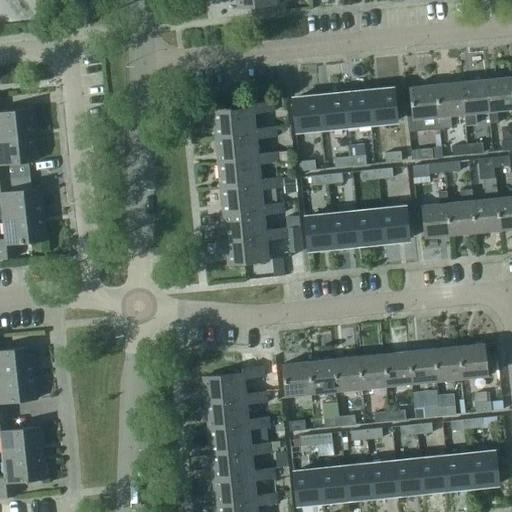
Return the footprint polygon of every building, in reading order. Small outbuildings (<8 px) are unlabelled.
[(236,0),(238,9),(278,5),(277,0),(236,0)] [(511,91),(510,76),(485,79),(489,111),(490,123),(498,123),(496,110),(511,108),(511,91)] [(460,81),(464,114),(465,121),(474,120),(474,113),(489,111),(485,79),(460,81)] [(435,84),(439,116),(440,128),(451,127),(450,115),(464,114),(460,81),(435,84)] [(439,116),(435,84),(409,87),(414,131),(440,128),(439,116)] [(394,88),(369,90),(373,123),(397,120),(394,88)] [(369,90),(344,93),(348,125),(373,123),(369,90)] [(323,128),(348,125),(344,93),(319,96),(323,128)] [(323,128),(319,96),(293,98),(297,131),(323,128)] [(213,110),(216,136),(257,132),(256,128),(255,113),(273,111),(272,100),(253,102),(253,106),(213,110)] [(0,138),(35,134),(33,108),(0,110),(0,138)] [(219,161),(259,157),(258,153),(257,137),(276,135),(275,126),(256,128),(257,132),(216,136),(219,161)] [(503,140),(511,138),(511,126),(502,127),(503,140)] [(0,177),(7,177),(5,162),(37,159),(35,134),(0,138),(0,177)] [(511,148),(511,140),(502,141),(503,150),(511,148)] [(483,143),(467,144),(468,154),(484,152),(483,143)] [(468,154),(467,144),(451,146),(452,156),(468,154)] [(417,150),(418,159),(432,157),(431,148),(417,150)] [(219,161),(221,186),(262,183),(261,178),(260,163),(278,161),(277,151),(258,153),(259,157),(219,161)] [(385,153),(386,162),(401,160),(400,151),(385,153)] [(365,155),(351,157),(352,166),(366,164),(365,155)] [(509,165),(508,156),(494,157),(495,166),(509,165)] [(352,166),(351,157),(335,158),(336,167),(352,166)] [(495,166),(494,157),(478,158),(479,179),(496,178),(495,166)] [(300,162),(301,171),(315,169),(314,160),(300,162)] [(459,161),(444,162),(445,171),(460,170),(459,161)] [(445,171),(444,162),(428,164),(429,173),(445,171)] [(414,183),(429,182),(429,173),(428,164),(412,166),(414,183)] [(392,167),(377,169),(378,178),(393,177),(392,167)] [(363,180),(378,178),(377,169),(362,170),(363,180)] [(343,172),(327,174),(328,183),(344,182),(343,172)] [(312,185),(328,183),(327,174),(311,175),(312,185)] [(40,187),(8,190),(7,177),(0,177),(0,218),(3,218),(43,214),(40,187)] [(261,178),(262,183),(221,186),(224,212),(264,208),(264,204),(262,188),(281,186),(280,177),(261,178)] [(295,177),(283,178),(284,190),(296,189),(295,177)] [(511,228),(511,187),(510,188),(510,196),(498,197),(501,229),(511,228)] [(461,201),(448,202),(452,234),(477,232),(473,199),(472,189),(460,190),(461,201)] [(485,198),(473,199),(477,232),(501,229),(498,197),(497,189),(484,191),(485,198)] [(452,234),(448,202),(447,190),(438,191),(439,203),(423,204),(426,237),(452,234)] [(224,212),(227,238),(267,234),(267,230),(265,214),(284,212),(283,202),(264,204),(264,208),(224,212)] [(407,206),(381,209),(385,241),(410,238),(407,206)] [(360,244),(385,241),(381,209),(356,212),(360,244)] [(335,247),(360,244),(356,212),(331,215),(335,247)] [(46,239),(43,214),(3,218),(5,238),(0,238),(0,258),(14,256),(13,243),(46,239)] [(335,247),(331,215),(305,217),(309,249),(335,247)] [(287,228),(290,252),(302,251),(300,227),(287,228)] [(267,230),(267,234),(227,238),(230,263),(269,259),(267,239),(286,237),(285,228),(267,230)] [(485,343),(459,346),(462,377),(488,374),(485,343)] [(0,375),(35,372),(32,345),(0,348),(0,375)] [(459,346),(434,348),(437,380),(462,377),(459,346)] [(434,348),(409,351),(413,382),(437,380),(434,348)] [(388,385),(413,382),(409,351),(384,353),(388,385)] [(359,356),(363,387),(364,396),(373,395),(372,386),(388,385),(384,353),(359,356)] [(338,390),(363,387),(359,356),(334,358),(338,390)] [(313,392),(338,390),(334,358),(310,361),(313,392)] [(287,395),(313,392),(310,361),(284,364),(287,395)] [(205,375),(207,401),(246,397),(245,393),(244,377),(264,375),(263,365),(242,368),(242,372),(205,375)] [(38,397),(35,372),(0,375),(0,415),(7,415),(5,401),(38,397)] [(245,393),(246,397),(207,401),(210,427),(249,423),(248,419),(247,402),(266,400),(265,391),(245,393)] [(475,404),(476,413),(492,412),(491,402),(475,404)] [(455,406),(440,408),(441,417),(456,416),(455,406)] [(415,420),(441,417),(440,408),(414,410),(415,420)] [(406,410),(390,412),(392,423),(407,421),(406,410)] [(392,423),(390,412),(374,413),(375,424),(392,423)] [(0,435),(1,435),(3,457),(44,452),(41,425),(31,426),(9,428),(7,415),(0,415),(0,435)] [(355,415),(340,417),(341,427),(356,426),(355,415)] [(248,419),(249,423),(210,427),(212,452),(251,448),(251,444),(249,428),(269,426),(268,417),(248,419)] [(341,427),(340,417),(325,418),(326,429),(341,427)] [(481,419),(468,421),(468,430),(482,428),(481,419)] [(290,422),(291,432),(305,431),(304,421),(290,422)] [(468,430),(468,421),(452,422),(453,431),(468,430)] [(432,424),(417,425),(418,434),(433,433),(432,424)] [(418,434),(417,425),(401,427),(402,436),(418,434)] [(383,429),(367,430),(368,440),(384,439),(383,429)] [(352,441),(368,440),(367,430),(351,431),(352,441)] [(331,434),(317,435),(318,445),(332,443),(331,434)] [(318,445),(317,435),(301,436),(302,446),(318,445)] [(254,473),(253,469),(252,454),(272,452),(271,442),(251,444),(251,448),(212,452),(215,477),(254,473)] [(495,451),(471,454),(474,485),(499,483),(495,451)] [(47,477),(44,452),(3,457),(5,477),(0,477),(0,496),(15,495),(14,481),(47,477)] [(471,454),(446,457),(449,488),(474,485),(471,454)] [(424,491),(449,488),(446,457),(421,459),(424,491)] [(421,459),(395,462),(399,493),(424,491),(421,459)] [(373,496),(399,493),(395,462),(370,464),(373,496)] [(348,499),(373,496),(370,464),(345,467),(348,499)] [(215,477),(217,503),(257,499),(256,495),(255,479),(274,477),(273,467),(253,469),(254,473),(215,477)] [(345,467),(320,470),(323,501),(348,499),(345,467)] [(323,501),(320,470),(294,472),(297,504),(323,501)] [(256,495),(257,499),(217,503),(218,511),(257,511),(257,505),(276,503),(275,493),(256,495)]
